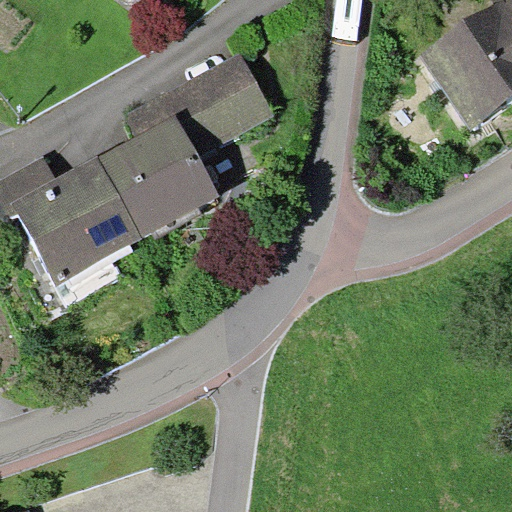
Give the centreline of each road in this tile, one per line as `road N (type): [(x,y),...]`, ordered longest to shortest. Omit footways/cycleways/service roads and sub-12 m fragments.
road 1 (residential): [(348,0),(298,262)]
road 2 (tertiary): [(238,339),(85,418),(0,444)]
road 3 (tertiary): [(511,180),(418,235),(298,262)]
road 4 (residential): [(229,511),(250,376),(238,339)]
